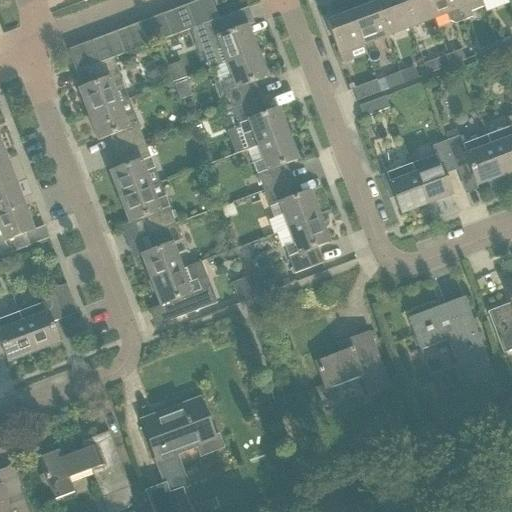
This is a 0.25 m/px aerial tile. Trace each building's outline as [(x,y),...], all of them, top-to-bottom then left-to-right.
[(205,24),(217,19),(210,0),(200,0),(197,1),(205,24)] [(385,38),(410,29),(399,0),(385,0),(373,5),(385,38)] [(399,0),(410,29),(433,20),(425,0),(399,0)] [(454,24),(460,22),(452,0),(425,0),(433,20),(446,15),(448,21),(454,24)] [(470,11),(482,7),(479,0),(452,0),(460,22),(472,17),(470,11)] [(194,28),(205,24),(197,1),(185,6),(194,28)] [(362,46),(385,38),(373,5),(350,13),(362,46)] [(189,30),(194,28),(185,6),(173,10),(182,32),(189,30)] [(170,37),(182,32),(173,10),(162,14),(170,37)] [(349,51),(362,46),(350,13),(326,22),(342,64),(352,60),(349,51)] [(158,41),(170,37),(162,14),(150,19),(158,41)] [(205,24),(200,26),(209,51),(203,53),(209,69),(213,67),(225,63),(256,51),(247,26),(235,31),(229,15),(217,19),(205,24)] [(147,46),(158,41),(150,19),(138,23),(147,46)] [(135,50),(147,46),(138,23),(126,28),(135,50)] [(123,55),(135,50),(126,28),(115,32),(123,55)] [(111,59),(112,59),(123,55),(115,32),(103,37),(111,59)] [(100,63),(111,59),(103,37),(91,41),(100,63)] [(499,53),(511,48),(511,45),(509,38),(495,43),(499,53)] [(88,68),(100,63),(91,41),(79,45),(88,68)] [(485,58),(499,53),(495,43),(481,48),(485,58)] [(75,72),(84,69),(88,68),(79,45),(67,50),(75,72)] [(450,65),(464,60),(460,50),(446,55),(450,65)] [(250,83),(266,77),(256,51),(225,63),(231,78),(221,81),(231,108),(256,99),(250,83)] [(436,71),(450,65),(446,55),(432,60),(436,71)] [(81,89),(78,90),(87,115),(118,103),(112,88),(122,84),(113,59),(111,59),(100,63),(88,68),(84,69),(90,85),(81,89)] [(179,61),(166,66),(172,83),(186,78),(179,61)] [(147,68),(145,73),(147,78),(152,80),(156,78),(158,73),(156,68),(152,66),(147,68)] [(403,83),(417,78),(413,68),(399,73),(403,83)] [(389,88),(403,83),(399,73),(385,78),(389,88)] [(356,101),(380,92),(375,80),(352,89),(356,101)] [(363,118),(389,108),(384,96),(358,106),(363,118)] [(118,104),(128,100),(128,99),(87,115),(97,141),(113,135),(119,150),(143,141),(133,114),(124,118),(118,104)] [(278,109),(262,115),(256,99),(231,108),(247,149),(287,134),(278,109)] [(194,110),(184,114),(188,124),(198,121),(194,110)] [(511,116),(506,118),(510,128),(486,137),(501,176),(511,172),(511,116)] [(486,137),(461,146),(455,129),(442,133),(454,165),(466,161),(476,186),(501,176),(486,137)] [(442,170),(454,165),(442,133),(445,141),(431,147),(434,155),(410,164),(425,205),(451,195),(442,170)] [(281,166),(297,160),(287,134),(247,149),(263,191),(287,182),(281,166)] [(125,167),(109,173),(119,198),(150,186),(144,173),(154,169),(144,141),(119,150),(125,167)] [(0,162),(0,188),(15,183),(6,160),(0,162)] [(401,214),(425,205),(410,164),(380,176),(386,191),(391,189),(401,214)] [(309,192),(293,198),(287,182),(263,191),(273,219),(283,215),(288,229),(319,217),(309,192)] [(0,215),(24,207),(15,183),(0,188),(0,215)] [(150,187),(150,186),(119,198),(128,223),(144,217),(150,234),(175,224),(160,184),(150,187)] [(0,254),(1,256),(5,254),(24,247),(29,246),(24,234),(33,231),(24,207),(0,215),(0,254)] [(316,247),(328,243),(319,217),(288,229),(293,243),(284,247),(294,274),(322,263),(316,247)] [(141,256),(150,282),(181,270),(176,255),(185,252),(175,224),(150,234),(157,250),(141,256)] [(200,263),(181,270),(150,282),(160,306),(163,305),(169,321),(206,307),(196,281),(206,277),(200,263)] [(497,309),(487,312),(490,320),(501,349),(503,353),(508,351),(508,352),(511,350),(511,277),(503,281),(510,300),(511,303),(497,309)] [(245,278),(232,283),(239,301),(252,297),(245,278)] [(51,323),(76,313),(66,285),(39,295),(42,305),(18,314),(33,353),(58,343),(51,323)] [(472,374),(490,367),(464,299),(408,320),(420,350),(447,340),(457,366),(452,367),(458,383),(473,377),(472,374)] [(0,342),(7,362),(33,353),(18,314),(0,320),(0,342)] [(339,353),(315,362),(324,385),(326,390),(332,388),(360,378),(365,390),(367,396),(389,388),(368,332),(346,340),(335,344),(339,353)] [(145,422),(142,423),(153,454),(164,483),(160,485),(144,491),(151,511),(191,511),(182,489),(187,487),(182,474),(174,452),(195,444),(196,446),(198,445),(196,440),(211,434),(212,438),(213,437),(200,402),(204,400),(204,399),(170,412),(171,415),(171,416),(154,423),(146,426),(145,422)] [(511,407),(511,405),(497,411),(501,422),(511,417),(511,407)] [(132,495),(115,450),(109,432),(80,442),(83,450),(61,458),(58,450),(37,458),(53,500),(73,493),(68,479),(91,470),(106,511),(118,511),(126,509),(132,495)] [(23,487),(21,484),(14,465),(0,470),(0,511),(29,511),(20,488),(23,487)]
